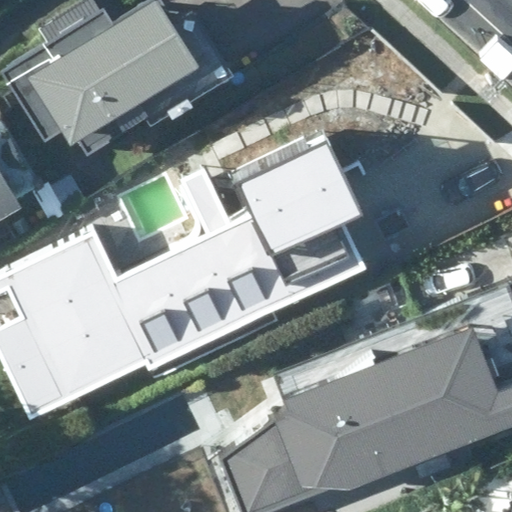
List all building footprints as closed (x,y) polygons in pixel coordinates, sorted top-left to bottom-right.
[(44,135),(60,125),(68,138),(75,133),(85,150),(125,125),(124,124),(144,111),(149,119),(167,108),(170,114),(193,100),(189,95),(232,69),(190,3),(169,16),(159,0),(137,0),(112,16),(105,6),(2,69),(44,135)] [(10,295),(58,387),(222,306),(232,326),(253,315),(256,320),(336,280),(313,234),(329,226),(287,144),(215,179),(235,218),(183,243),(178,232),(132,254),(137,265),(115,275),(102,252),(10,295)] [(0,215),(21,203),(0,166),(0,215)] [(511,416),(511,378),(496,385),(491,371),(511,363),(511,277),(274,369),(285,406),(271,418),(225,458),(244,509),(245,511),(267,511),(315,490),(306,480),(348,482),(511,416)] [(510,511),(511,511),(511,493),(503,497),(510,511)]
